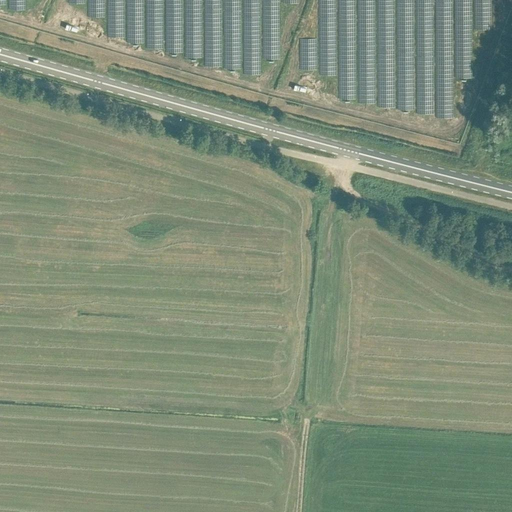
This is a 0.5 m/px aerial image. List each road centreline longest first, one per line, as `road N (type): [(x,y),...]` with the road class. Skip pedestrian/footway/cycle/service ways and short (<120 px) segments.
road 1 (track): [(511,270),(339,186),(344,166)]
road 2 (unclassified): [(265,146),(94,98)]
road 3 (primary): [(270,129),(99,82)]
road 4 (unclassified): [(511,206),(344,166)]
road 5 (primary): [(511,193),(348,150)]
